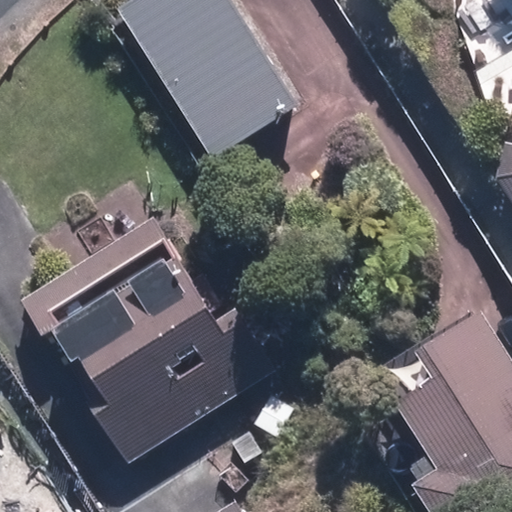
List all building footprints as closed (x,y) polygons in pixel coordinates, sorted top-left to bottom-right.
[(246,0),(141,0),(130,7),(225,159),(312,105),(246,0)] [(511,101),(509,103),(493,173),(511,204),(511,101)] [(128,462),(279,368),(237,302),(226,309),(203,272),(193,279),(154,216),(29,294),(78,373),(75,376),(128,462)] [(408,478),(428,511),(511,511),(511,362),(476,305),(412,345),(428,372),(391,397),(432,462),(408,478)] [(260,424),(281,445),(306,422),(285,399),(260,424)] [(241,511),(235,501),(216,511),(241,511)]
